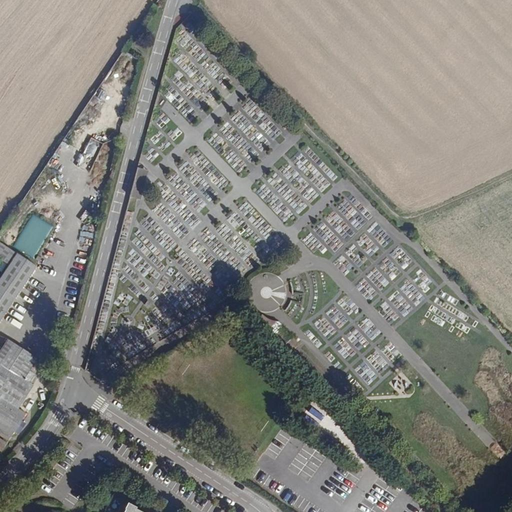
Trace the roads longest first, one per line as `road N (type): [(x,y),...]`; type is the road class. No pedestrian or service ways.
road 1 (track): [(511,172),(403,222),(182,0)]
road 2 (tertiary): [(174,0),(71,385)]
road 3 (tertiary): [(217,485),(71,385)]
road 4 (tertiary): [(0,488),(60,415),(71,385)]
